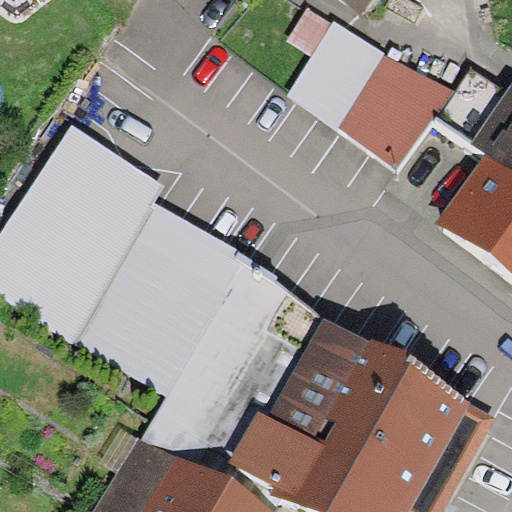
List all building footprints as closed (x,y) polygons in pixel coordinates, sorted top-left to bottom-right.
[(301,0),(356,33),(381,0),(301,0)] [(385,61),(340,132),(400,175),(434,128),(456,97),(385,61)] [(511,109),(511,110),(467,80),(456,97),(434,128),(494,171),(511,144),(511,109)] [(511,144),(494,171),(511,182),(511,144)] [(160,215),(65,155),(0,248),(0,291),(172,401),(244,272),(158,222),(160,215)] [(445,231),(511,280),(511,182),(494,171),(461,208),(445,231)] [(172,401),(148,450),(247,511),(280,511),(284,508),(291,511),(436,511),(474,447),(455,438),(467,415),(369,358),(244,272),(172,401)] [(247,511),(148,450),(109,511),(247,511)]
